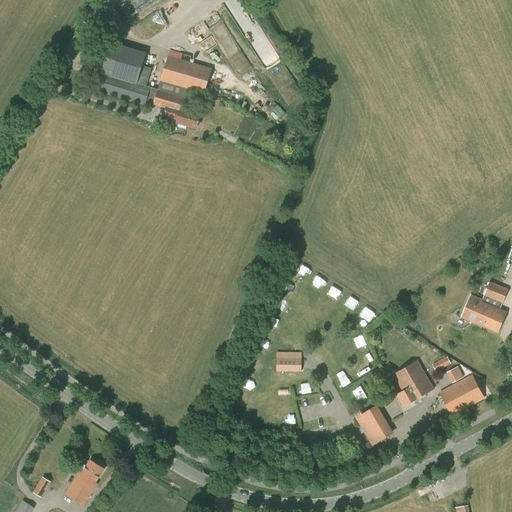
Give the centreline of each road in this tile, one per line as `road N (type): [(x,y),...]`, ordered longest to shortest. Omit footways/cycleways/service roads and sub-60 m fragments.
road 1 (secondary): [(511,420),(357,499),(294,505),(227,490)]
road 2 (secondary): [(227,490),(141,445),(0,346)]
road 3 (unclassified): [(0,163),(95,0)]
